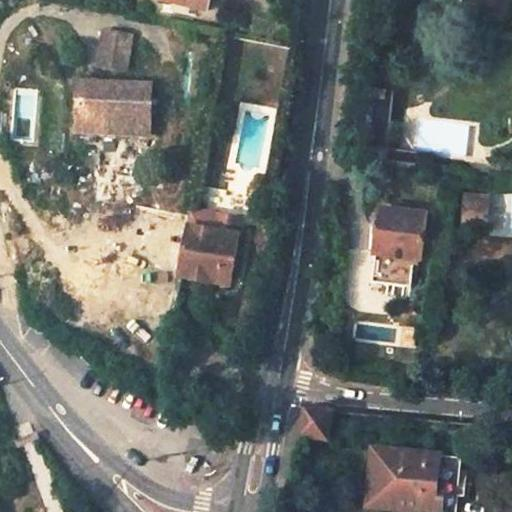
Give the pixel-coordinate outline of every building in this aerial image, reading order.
[(190,4),(174,0),(172,9),(188,13),(190,4)] [(96,69),(125,74),(131,39),(102,34),(96,69)] [(113,136),(147,137),(148,89),(79,87),(78,123),(113,124),(113,136)] [(78,135),(113,136),(113,124),(78,123),(78,135)] [(424,203),(439,204),(442,181),(427,179),(424,203)] [(258,188),(253,217),(268,220),(273,190),(258,188)] [(461,221),(485,222),(487,199),(463,197),(461,221)] [(374,255),(419,261),(425,214),(381,208),(374,255)] [(170,326),(178,276),(187,226),(189,218),(134,209),(125,262),(150,267),(141,320),(170,326)] [(187,226),(178,276),(220,283),(222,270),(232,272),(238,235),(187,226)] [(419,261),(374,255),(371,282),(415,288),(419,261)] [(333,411),(305,406),(304,412),(300,437),(328,441),(333,411)] [(455,511),(460,458),(381,450),(376,507),(427,511),(455,511)]
